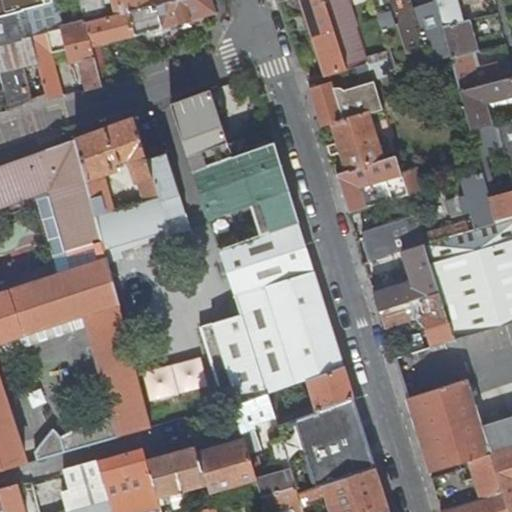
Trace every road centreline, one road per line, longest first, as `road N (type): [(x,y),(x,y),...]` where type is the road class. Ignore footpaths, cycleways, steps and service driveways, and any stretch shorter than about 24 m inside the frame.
road 1 (residential): [(415,511),(264,40)]
road 2 (residential): [(0,135),(264,40)]
road 3 (residential): [(190,422),(0,479)]
